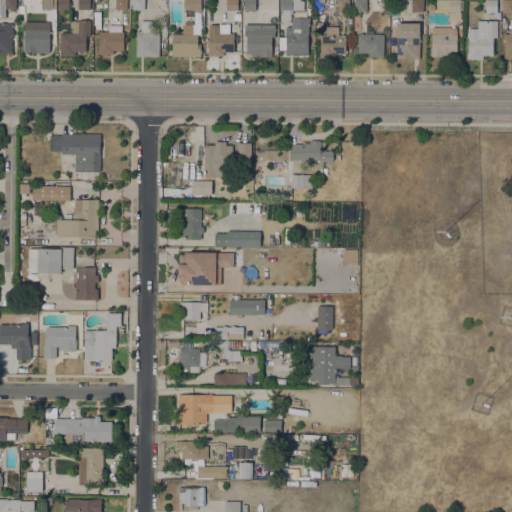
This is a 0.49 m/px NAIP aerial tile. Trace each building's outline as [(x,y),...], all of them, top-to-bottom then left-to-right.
[(4,0),(16,0),(16,8),(4,8),(4,0)] [(53,0),(53,8),(41,8),(41,0),(53,0)] [(69,0),(69,9),(64,9),(64,12),(59,12),(59,0),(69,0)] [(90,0),(90,14),(83,14),(83,9),(78,9),(78,0),(90,0)] [(127,0),(127,9),(115,9),(115,0),(127,0)] [(144,0),(144,9),(133,9),(133,0),(144,0)] [(201,0),(201,11),(194,11),(194,9),(184,9),(183,3),(183,0),(201,0)] [(238,0),(238,10),(226,10),(226,0),(238,0)] [(255,0),(255,10),(244,10),(244,0),(255,0)] [(281,0),(304,0),(304,9),(293,9),(293,13),(291,13),(291,23),(281,23),(281,0)] [(349,0),(349,11),(337,11),(337,0),(349,0)] [(367,0),(367,11),(360,11),(361,31),(352,31),(352,11),(355,11),(355,0),(367,0)] [(423,0),(423,11),(404,11),(404,0),(423,0)] [(460,20),(448,20),(448,13),(446,13),(444,11),(436,11),(436,0),(462,0),(462,9),(460,9),(460,12),(460,20)] [(497,0),(497,11),(485,11),(485,0),(497,0)] [(503,0),(511,0),(511,12),(503,12),(503,0)] [(427,5),(431,3),(435,5),(435,10),(431,13),(427,10),(427,5)] [(310,17),(310,25),(308,25),(308,54),(286,53),(286,26),(292,26),(292,17),(310,17)] [(90,20),(90,33),(86,33),(86,51),(75,51),(75,55),(60,55),(61,32),(78,33),(78,32),(70,32),(70,20),(78,20),(90,20)] [(498,20),(497,37),(493,36),(493,54),(483,54),(483,58),(467,58),(468,28),(478,28),(478,20),(498,20)] [(136,56),(136,30),(141,30),(141,22),(159,22),(159,56),(136,56)] [(420,22),(420,58),(396,57),(397,22),(420,22)] [(12,52),(0,52),(0,23),(12,23),(12,28),(12,52)] [(229,32),(234,32),(234,35),(238,35),(238,42),(234,42),(234,51),(224,51),(224,55),(209,55),(209,24),(219,24),(219,23),(229,23),(229,32)] [(108,31),(109,24),(122,25),(122,31),(124,31),(124,50),(113,50),(113,54),(98,54),(99,31),(108,31)] [(172,55),(172,33),(183,33),(183,24),(193,24),(193,32),(196,32),(196,33),(198,33),(198,43),(201,43),(201,56),(172,55)] [(275,24),(275,36),(271,36),(271,51),(272,51),(272,56),(259,56),(259,52),(246,52),(246,35),(245,35),(245,24),(275,24)] [(339,26),(339,34),(326,34),(326,26),(339,26)] [(457,55),(432,56),(432,27),(457,26),(457,34),(457,55)] [(45,29),(45,28),(48,28),(48,29),(50,29),(50,48),(45,48),(44,52),(24,51),(25,29),(45,29)] [(366,33),(366,30),(373,30),(373,33),(384,34),(383,56),(368,56),(368,52),(357,52),(358,33),(366,33)] [(511,32),(503,32),(503,59),(511,58),(511,32)] [(341,34),(344,34),(346,34),(346,38),(347,38),(347,40),(346,40),(345,49),(347,49),(347,52),(345,52),(345,53),(345,54),(342,54),(342,53),(335,53),(335,60),(321,60),(321,55),(320,55),(320,51),(321,51),(321,47),(320,47),(320,44),(321,44),(321,41),(320,41),(320,37),(321,37),(321,34),(341,34)] [(100,133),(100,171),(75,171),(75,153),(61,153),(61,150),(50,150),(50,134),(62,134),(62,133),(100,133)] [(303,143),(303,142),(310,142),(310,140),(320,140),(320,150),(333,150),(333,161),(320,160),(320,159),(290,159),(290,143),(303,143)] [(205,144),(215,144),(215,141),(226,141),(226,144),(233,145),(232,177),(204,177),(205,144)] [(251,158),(238,158),(238,142),(251,142),(251,158)] [(312,187),(291,187),(291,174),(312,174),(312,187)] [(215,195),(203,195),(204,182),(216,182),(215,195)] [(29,192),(19,192),(20,183),(29,183),(29,192)] [(69,185),(69,199),(32,199),(32,185),(69,185)] [(98,199),(98,229),(95,229),(95,236),(57,236),(57,221),(49,221),(49,216),(51,214),(53,213),(56,212),(59,213),(62,216),(63,219),(74,219),(74,199),(98,199)] [(181,208),(201,208),(201,226),(203,226),(203,232),(201,232),(201,239),(185,239),(182,235),(181,235),(181,208)] [(260,230),(260,246),(214,246),(214,232),(227,233),(227,230),(260,230)] [(73,268),(61,268),(61,272),(37,272),(37,271),(28,271),(29,248),(60,248),(60,246),(74,246),(73,268)] [(232,251),(216,251),(216,267),(232,266),(232,251)] [(184,281),(184,265),(181,265),(181,254),(200,254),(200,281),(184,281)] [(98,299),(75,298),(75,281),(78,281),(78,276),(77,276),(77,272),(78,272),(78,271),(75,271),(75,270),(74,270),(74,268),(75,268),(75,266),(95,267),(95,275),(98,275),(98,281),(95,281),(95,288),(98,288),(98,299)] [(215,292),(215,280),(228,280),(228,291),(215,292)] [(271,298),(271,314),(229,314),(229,299),(271,298)] [(200,319),(183,319),(183,311),(180,311),(180,301),(200,301),(200,319)] [(121,312),(120,326),(116,325),(116,347),(112,347),(112,359),(84,359),(84,329),(107,330),(107,312),(121,312)] [(0,324),(16,324),(16,316),(29,316),(29,322),(28,322),(27,335),(30,335),(29,346),(31,346),(31,358),(16,358),(16,347),(11,347),(11,344),(0,343),(0,324)] [(66,326),(66,325),(76,325),(75,337),(77,337),(77,349),(58,349),(58,345),(57,345),(56,357),(43,357),(44,344),(45,336),(46,337),(46,326),(66,326)] [(238,326),(238,338),(214,338),(214,326),(238,326)] [(221,347),(219,347),(219,340),(241,340),(241,346),(235,346),(235,347),(228,347),(228,350),(240,350),(240,355),(241,355),(241,360),(233,360),(233,361),(227,361),(227,358),(221,357),(221,347)] [(335,345),(335,354),(341,354),(342,356),(350,356),(350,367),(337,367),(337,372),(335,372),(335,376),(350,376),(351,375),(353,375),(353,376),(358,376),(358,384),(353,384),(353,385),(351,385),(351,384),(338,384),(338,386),(335,386),(335,384),(333,384),(333,383),(328,382),(328,384),(318,384),(318,380),(310,379),(310,345),(335,345)] [(180,347),(200,347),(200,352),(205,352),(205,365),(198,365),(198,371),(190,371),(190,365),(180,365),(180,347)] [(245,385),(214,385),(214,372),(221,372),(221,370),(226,370),(226,372),(245,372),(245,385)] [(178,394),(214,394),(214,412),(206,412),(206,422),(194,422),(194,424),(178,424),(178,394)] [(66,433),(55,433),(55,418),(82,418),(82,417),(94,417),(94,415),(100,415),(100,420),(112,420),(112,440),(84,440),(84,442),(66,442),(66,433)] [(5,440),(4,441),(0,441),(0,416),(7,416),(7,417),(27,418),(27,432),(15,432),(15,439),(6,438),(6,440),(5,440)] [(213,419),(226,419),(226,416),(243,416),(260,416),(260,431),(213,431),(213,419)] [(46,417),(54,417),(54,429),(46,429),(46,417)] [(263,431),(263,419),(281,419),(281,431),(263,431)] [(198,458),(198,460),(193,460),(193,458),(179,458),(179,446),(178,445),(178,443),(179,442),(179,440),(199,440),(199,445),(208,445),(208,458),(198,458)] [(103,484),(86,484),(86,483),(79,483),(79,447),(103,447),(103,484)] [(48,456),(21,456),(21,448),(48,448),(48,456)] [(252,478),(238,477),(239,461),(252,462),(252,478)] [(226,477),(197,477),(197,465),(226,465),(226,477)] [(26,471),(42,471),(42,491),(26,491),(26,471)] [(204,499),(206,499),(206,504),(197,504),(197,509),(188,509),(188,504),(181,504),(181,497),(178,497),(178,487),(205,487),(204,499)] [(64,511),(65,497),(101,498),(101,511),(64,511)] [(0,511),(0,498),(8,498),(8,499),(20,499),(20,500),(34,500),(34,510),(20,510),(20,511),(0,511)] [(240,500),(240,511),(224,511),(224,500),(240,500)]
